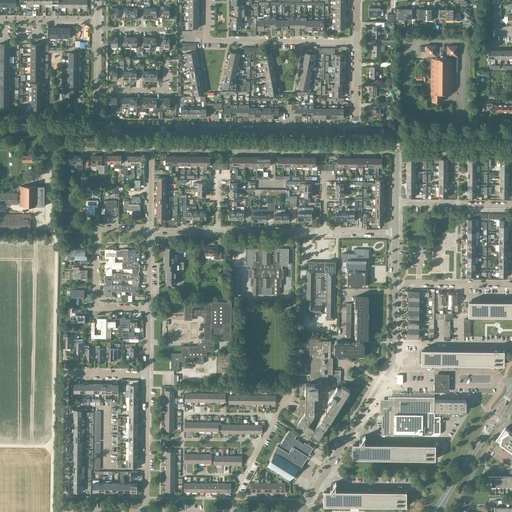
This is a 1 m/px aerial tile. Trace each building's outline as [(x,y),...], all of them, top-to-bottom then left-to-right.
[(150,8),(144,8),(144,6),(141,6),(141,9),(140,9),(140,16),(143,16),(143,19),(146,19),(146,18),(150,18),(150,8)] [(169,8),(163,8),(163,6),(160,6),(160,9),(159,9),(159,16),(162,16),(162,19),(165,19),(165,18),(169,18),(169,8)] [(369,15),(369,17),(369,16),(376,16),(376,18),(380,18),(380,15),(380,7),(369,7),(369,15)] [(121,16),(121,9),(117,9),(117,8),(111,8),(111,18),(115,18),(115,19),(118,19),(118,16),(121,16)] [(131,18),(131,8),(125,8),(125,9),(121,9),(121,16),(124,16),(124,19),(127,19),(127,18),(131,18)] [(140,16),(140,9),(137,9),(137,8),(131,8),(131,18),(134,18),(134,19),(137,19),(138,16),(140,16)] [(159,16),(159,9),(156,9),(156,8),(150,8),(150,18),(153,18),(153,19),(157,19),(157,16),(159,16)] [(404,18),(404,8),(404,9),(397,9),(397,8),(397,13),(394,13),(394,8),(394,14),(394,21),(397,21),(397,18),(404,18)] [(415,19),(415,13),(411,13),(411,9),(411,10),(405,10),(405,8),(404,8),(404,18),(411,18),(411,19),(415,19)] [(425,18),(425,9),(425,10),(418,10),(418,9),(417,13),(415,13),(415,19),(418,19),(418,18),(425,18)] [(435,22),(435,14),(432,14),(432,9),(432,10),(425,10),(425,9),(425,18),(432,18),(432,19),(432,22),(435,22)] [(445,18),(445,9),(445,10),(438,10),(438,9),(438,14),(435,14),(435,22),(435,19),(439,19),(439,18),(445,18)] [(456,13),(456,9),(456,10),(453,10),(453,9),(452,9),(452,10),(446,10),(446,9),(445,9),(445,18),(452,18),(452,19),(456,19),(456,21),(460,21),(460,12),(460,13),(456,13)] [(385,26),(381,26),(372,26),(372,31),(372,37),(372,38),(381,38),(381,34),(387,34),(387,30),(385,30),(385,26)] [(121,46),(121,39),(118,39),(118,36),(115,36),(115,37),(111,37),(111,47),(117,47),(117,46),(121,46)] [(130,47),(130,37),(127,37),(127,36),(123,36),(123,39),(121,39),(121,46),(124,46),(124,47),(130,47)] [(140,46),(140,39),(137,39),(137,36),(134,36),(134,37),(130,37),(130,47),(136,47),(136,46),(140,46)] [(150,47),(150,37),(146,37),(146,36),(143,36),(143,39),(140,39),(140,46),(140,51),(143,51),(143,47),(144,47),(150,47)] [(159,46),(159,39),(157,39),(157,36),(153,36),(153,37),(150,37),(150,47),(155,47),(155,46),(159,46)] [(163,51),(163,47),(169,47),(169,37),(165,37),(165,36),(162,36),(162,39),(159,39),(159,46),(159,57),(162,57),(162,51),(163,51)] [(393,42),(390,42),(382,42),(381,45),(380,45),(372,45),(372,49),(373,49),(373,52),(372,52),(372,53),(373,53),(372,56),(380,56),(380,51),(384,52),(384,45),(390,45),(390,47),(393,47),(393,42)] [(452,93),(452,78),(455,73),(456,72),(456,56),(458,56),(458,45),(447,45),(447,46),(436,46),(436,45),(426,45),(426,46),(420,46),(420,51),(426,51),(425,56),(427,56),(427,60),(425,62),(425,66),(429,70),(431,70),(431,94),(432,94),(432,102),(441,102),(441,93),(452,93)] [(229,58),(238,60),(241,60),(242,58),(239,57),(240,54),(230,52),(229,58)] [(304,59),(313,61),(316,61),(316,59),(314,58),(314,55),(305,53),(304,59)] [(238,63),(238,60),(229,58),(228,64),(237,66),(240,66),(240,64),(238,63)] [(313,64),(313,61),(304,59),(302,65),(312,66),(312,67),(315,67),(315,65),(313,64)] [(237,69),(237,66),(228,64),(226,70),(236,72),(241,73),(241,70),(237,69)] [(311,70),(312,67),(312,66),(302,65),(301,70),(311,72),(311,73),(314,73),(314,70),(311,70)] [(119,74),(120,66),(113,66),(113,71),(110,71),(110,80),(117,80),(117,74),(119,74)] [(127,68),(127,71),(123,71),(123,66),(120,66),(119,74),(119,77),(123,77),(123,80),(130,80),(130,68),(127,68)] [(140,77),(140,66),(136,66),(136,71),(133,71),(133,68),(130,68),(130,80),(136,80),(136,77),(140,77)] [(150,80),(150,71),(143,71),(143,66),(140,66),(140,77),(142,77),(142,80),(150,80)] [(150,71),(150,80),(157,80),(157,77),(160,77),(160,66),(157,66),(157,71),(150,71)] [(380,71),(378,70),(378,67),(370,67),(370,71),(370,78),(378,78),(378,75),(380,75),(380,71)] [(235,75),(236,72),(226,70),(225,75),(235,78),(238,78),(238,75),(235,75)] [(310,76),(311,73),(311,72),(301,70),(300,76),(310,78),(313,79),(313,76),(310,76)] [(234,81),(235,78),(225,75),(224,81),(234,83),(236,84),(237,81),(234,81)] [(309,82),(310,78),(300,76),(299,82),(309,84),(311,85),(312,82),(309,82)] [(233,87),(234,83),(224,81),(223,87),(235,90),(236,87),(233,87)] [(308,87),(309,84),(299,82),(298,88),(310,91),(311,88),(308,87)] [(376,96),(377,85),(368,85),(368,86),(369,86),(369,88),(368,88),(368,90),(369,90),(369,92),(368,92),(368,96),(376,96)] [(119,111),(119,103),(116,103),(116,97),(109,97),(109,107),(113,107),(113,111),(119,111)] [(129,107),(130,97),(122,97),(122,100),(119,100),(119,103),(119,111),(122,111),(123,106),(126,106),(126,107),(129,107)] [(139,111),(139,101),(136,101),(136,98),(130,97),(129,107),(133,107),(133,108),(136,108),(136,111),(139,111)] [(149,108),(149,98),(143,98),(143,101),(139,101),(139,111),(146,112),(146,108),(149,108)] [(159,112),(159,101),(156,101),(156,98),(149,98),(149,108),(153,108),(153,112),(159,112)] [(173,101),(169,101),(169,98),(163,98),(163,100),(159,100),(159,101),(159,112),(166,112),(166,110),(173,110),(173,101)] [(491,112),(497,112),(497,101),(487,101),(487,108),(491,108),(491,112)] [(384,113),(384,106),(387,106),(387,103),(380,103),(377,103),(377,108),(369,108),(369,119),(373,119),(373,116),(380,116),(380,113),(384,113)] [(75,168),(76,155),(69,155),(69,158),(63,158),(62,163),(73,163),(73,168),(75,168)] [(124,160),(121,160),(121,155),(114,155),(114,164),(114,168),(121,168),(121,173),(124,174),(124,160)] [(134,164),(134,156),(127,155),(127,160),(124,160),(124,174),(124,176),(127,176),(127,167),(130,167),(130,164),(134,164)] [(104,173),(104,165),(101,165),(101,156),(91,156),(91,166),(96,166),(96,169),(98,169),(98,173),(104,173)] [(263,166),(263,172),(272,170),(272,164),(270,164),(270,157),(263,157),(263,166)] [(343,167),(344,158),(337,158),(337,164),(335,164),(335,170),(343,170),(343,167)] [(17,193),(0,193),(0,204),(17,204),(17,203),(20,203),(20,206),(44,206),(44,186),(20,186),(20,195),(17,195),(17,193)] [(124,208),(124,210),(132,210),(132,215),(140,215),(140,200),(140,199),(140,196),(132,196),(132,200),(124,200),(124,208)] [(341,220),(341,212),(342,203),(346,203),(346,199),(339,199),(339,202),(339,208),(334,208),(334,212),(335,212),(335,220),(341,220)] [(98,207),(98,200),(86,200),(86,215),(95,215),(95,207),(98,207)] [(117,207),(117,200),(105,200),(105,215),(105,216),(109,216),(109,215),(113,215),(114,207),(117,207)] [(348,220),(354,220),(354,213),(358,213),(358,201),(354,201),(354,208),(351,208),(348,208),(348,220)] [(313,208),(308,208),(308,207),(304,207),(304,211),(304,220),(312,220),(312,212),(313,212),(313,208)] [(259,213),(259,209),(251,208),(251,213),(252,213),(251,221),(259,221),(259,213)] [(87,249),(75,249),(75,247),(72,247),(72,249),(67,249),(67,260),(81,260),(81,263),(87,263),(87,249)] [(184,269),(184,262),(174,262),(174,247),(164,247),(164,269),(167,269),(166,284),(176,284),(176,269),(184,269)] [(217,251),(217,247),(205,247),(205,255),(215,256),(215,259),(221,259),(221,251),(217,251)] [(271,248),(262,248),(246,248),(246,264),(251,264),(251,269),(249,269),(249,277),(250,277),(250,286),(252,286),(252,294),(279,295),(279,286),(282,286),(282,278),(284,278),(284,269),(281,269),(281,265),(287,265),(287,248),(271,248)] [(116,257),(116,250),(113,250),(113,249),(105,249),(105,256),(108,256),(108,261),(106,261),(106,264),(112,264),(112,262),(115,262),(115,257),(116,257)] [(128,256),(128,250),(128,249),(121,249),(121,250),(116,250),(116,257),(123,257),(123,262),(129,262),(129,256),(128,256)] [(132,264),(138,264),(138,261),(136,261),(136,257),(139,257),(139,249),(131,249),(131,250),(128,250),(128,256),(129,256),(129,262),(132,262),(132,264)] [(342,253),(342,261),(345,261),(345,260),(347,260),(347,269),(350,269),(350,268),(352,268),(352,271),(347,271),(347,286),(355,286),(355,288),(357,288),(357,286),(365,286),(365,271),(364,271),(364,269),(366,269),(366,259),(368,259),(368,256),(368,249),(354,249),(354,252),(356,252),(356,253),(342,253)] [(307,261),(306,313),(324,313),(324,314),(325,316),(326,316),(326,319),(334,319),(335,262),(321,262),(307,261)] [(122,269),(122,262),(115,262),(112,262),(112,264),(106,264),(104,264),(104,271),(106,271),(106,275),(104,275),(112,275),(112,273),(112,269),(122,269)] [(129,262),(123,262),(122,262),(122,269),(132,269),(132,273),(132,275),(139,275),(138,275),(138,271),(139,271),(139,264),(138,264),(132,264),(132,262),(129,262)] [(87,279),(87,270),(79,270),(79,267),(73,267),(73,279),(87,279)] [(122,280),(122,273),(112,273),(112,275),(104,275),(104,282),(106,282),(105,286),(104,286),(111,286),(112,285),(112,280),(122,280)] [(132,273),(122,273),(122,280),(132,280),(132,285),(132,287),(139,287),(138,287),(138,283),(139,283),(139,275),(132,275),(132,273)] [(122,291),(122,285),(112,285),(111,286),(104,286),(104,295),(112,295),(112,291),(122,291)] [(132,285),(122,285),(122,291),(132,291),(132,295),(139,295),(139,287),(132,287),(132,285)] [(87,302),(87,296),(84,296),(84,289),(77,289),(76,291),(70,291),(70,298),(79,299),(79,302),(87,302)] [(368,339),(368,297),(355,297),(355,306),(357,306),(356,343),(334,343),(334,344),(334,354),(334,355),(364,355),(364,344),(367,344),(367,339),(368,339)] [(184,303),(184,320),(192,320),(192,315),(204,315),(204,342),(201,342),(197,345),(197,346),(211,346),(211,351),(214,351),(214,341),(213,341),(213,334),(223,334),(223,340),(231,340),(231,301),(204,301),(204,309),(192,309),(192,303),(184,303)] [(511,314),(511,302),(468,302),(468,314),(511,314)] [(87,324),(87,312),(82,312),(82,309),(72,309),(72,312),(75,312),(75,323),(87,324)] [(129,319),(125,319),(125,317),(121,317),(121,319),(118,319),(117,327),(117,338),(122,338),(129,338),(129,335),(122,335),(122,327),(129,327),(129,319)] [(105,338),(106,318),(97,318),(97,327),(101,327),(101,334),(94,334),(94,330),(91,330),(91,338),(105,338)] [(117,327),(118,319),(113,318),(113,319),(106,319),(106,318),(105,338),(110,338),(111,327),(117,327)] [(129,338),(138,339),(138,335),(134,335),(134,328),(138,328),(138,319),(133,319),(130,319),(129,319),(129,327),(129,335),(129,338)] [(73,339),(74,339),(74,336),(67,336),(67,333),(63,333),(63,340),(65,340),(65,347),(73,348),(73,346),(73,339)] [(318,340),(318,338),(308,338),(308,348),(309,348),(309,353),(309,357),(310,357),(310,374),(310,377),(310,383),(318,383),(321,383),(321,385),(328,385),(328,375),(332,375),(332,374),(332,371),(332,370),(332,364),(332,357),(330,357),(330,354),(334,354),(334,344),(331,344),(331,340),(326,340),(321,340),(318,340)] [(78,339),(74,339),(73,339),(73,346),(76,346),(76,354),(84,354),(84,352),(84,345),(84,342),(78,342),(78,339)] [(109,352),(109,360),(117,360),(117,358),(120,358),(120,356),(120,346),(120,343),(116,343),(116,346),(117,346),(117,348),(110,348),(110,346),(106,346),(106,352),(109,352)] [(138,353),(138,348),(135,348),(136,344),(126,344),(126,348),(129,348),(129,360),(137,360),(137,353),(138,353)] [(95,352),(95,348),(89,348),(89,345),(84,345),(84,352),(87,352),(87,360),(95,360),(95,352)] [(106,352),(106,348),(99,348),(99,346),(95,346),(95,348),(95,352),(98,352),(98,360),(106,360),(106,352)] [(197,346),(189,346),(181,346),(181,353),(171,353),(170,369),(179,369),(179,361),(192,361),(191,363),(203,363),(203,356),(207,356),(207,351),(211,351),(211,346),(197,346)] [(421,351),(421,362),(503,363),(503,351),(421,351)] [(447,390),(448,375),(435,375),(435,390),(447,390)] [(305,396),(305,400),(300,399),(299,399),(299,404),(293,412),(301,417),(300,419),(296,426),(303,431),(305,432),(305,433),(306,435),(307,436),(309,436),(310,435),(318,440),(340,403),(342,404),(342,403),(346,398),(344,397),(347,393),(349,390),(346,388),(342,385),(339,388),(336,387),(333,384),(331,387),(328,385),(321,385),(321,383),(318,383),(310,383),(305,383),(299,383),(299,395),(305,396)] [(434,398),(434,399),(388,399),(388,391),(385,391),(377,405),(377,414),(382,414),(382,435),(437,435),(440,433),(440,419),(444,416),(448,416),(448,417),(449,416),(454,416),(454,417),(454,416),(459,416),(460,417),(460,416),(461,416),(462,416),(463,416),(464,415),(465,414),(466,413),(466,411),(466,400),(442,400),(434,400),(434,398)] [(509,448),(511,449),(511,431),(504,426),(494,439),(509,449),(509,448)] [(294,438),(297,435),(289,430),(279,447),(278,446),(278,445),(277,445),(266,468),(288,482),(298,468),(299,469),(299,470),(313,448),(304,442),(303,444),(294,438)] [(364,445),(364,437),(365,435),(364,437),(362,437),(360,437),(360,441),(359,441),(359,443),(359,444),(360,443),(360,445),(352,445),(352,457),(435,457),(435,446),(364,445)] [(335,492),(335,483),(336,482),(335,482),(334,483),(332,483),(330,483),(330,487),(329,489),(330,489),(330,490),(330,492),(323,492),(323,503),(405,504),(405,492),(335,492)]
